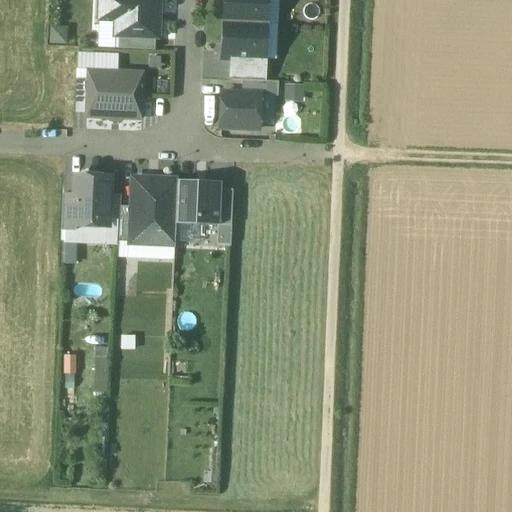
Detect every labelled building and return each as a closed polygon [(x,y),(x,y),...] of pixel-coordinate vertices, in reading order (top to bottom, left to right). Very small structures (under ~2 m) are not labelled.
[(99,0),(98,38),(119,39),(155,40),(157,40),(158,0),(99,0)] [(266,0),(224,0),(223,23),(265,25),(266,0)] [(265,25),(223,23),(222,59),(232,60),(232,59),(264,60),(265,25)] [(155,40),(119,39),(119,50),(154,51),(155,40)] [(264,60),(232,59),(232,60),(231,81),(241,81),(263,82),(264,60)] [(115,74),(114,82),(88,81),(86,118),(139,120),(141,75),(115,74)] [(263,82),(241,81),(241,95),(260,96),(260,97),(277,97),(278,83),(263,82)] [(241,95),(220,94),(219,128),(259,130),(260,97),(260,96),(241,95)] [(108,179),(75,178),(74,196),(73,226),(75,226),(106,227),(107,220),(108,196),(108,179)] [(177,182),(134,180),(132,209),(131,245),(165,246),(174,247),(175,225),(177,182)] [(221,184),(177,182),(175,225),(218,228),(220,191),(221,184)] [(232,191),(220,191),(218,228),(230,228),(232,191)] [(74,196),(62,195),(61,231),(75,232),(75,226),(73,226),(74,196)] [(120,197),(108,196),(107,220),(119,221),(119,208),(120,197)] [(131,245),(132,209),(119,208),(119,221),(118,244),(131,245)] [(97,358),(98,379),(109,378),(108,357),(97,358)]
